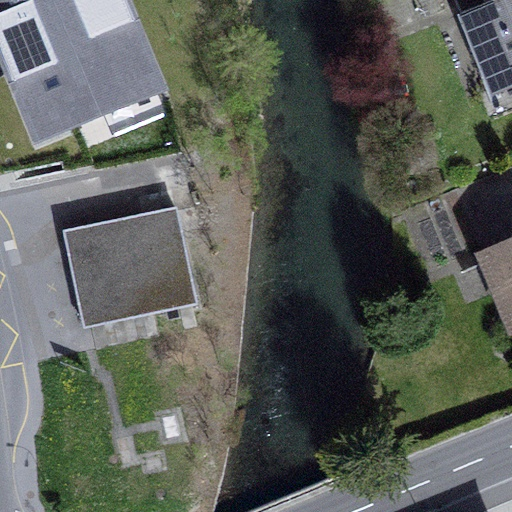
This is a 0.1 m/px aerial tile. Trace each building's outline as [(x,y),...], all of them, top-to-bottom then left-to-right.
[(0,0),(0,73),(190,31),(182,0),(0,0)] [(454,0),(461,16),(500,0),(454,0)] [(511,4),(469,23),(496,91),(511,84),(511,4)] [(13,73),(25,131),(167,101),(154,43),(13,73)] [(85,328),(196,306),(176,212),(166,214),(66,235),(76,281),(85,328)] [(511,321),(511,246),(485,258),(511,321)]
